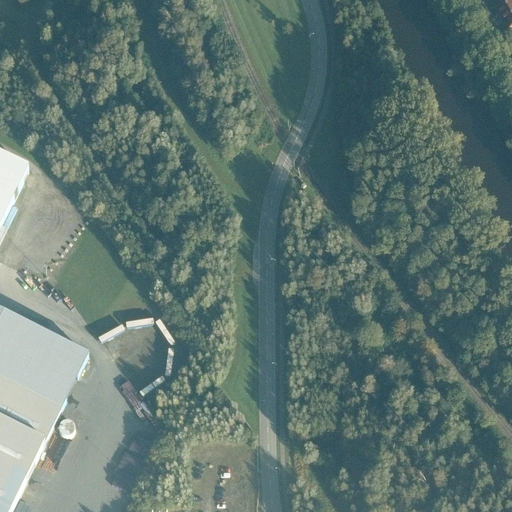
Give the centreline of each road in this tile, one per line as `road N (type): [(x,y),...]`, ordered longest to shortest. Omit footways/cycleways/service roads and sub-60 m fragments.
road 1 (tertiary): [(308,0),(319,44),(316,86),(267,229),(273,511)]
road 2 (track): [(266,277),(196,278),(167,255),(101,169),(8,0)]
